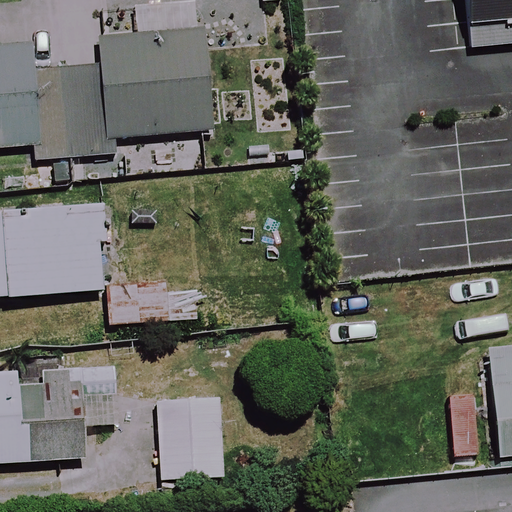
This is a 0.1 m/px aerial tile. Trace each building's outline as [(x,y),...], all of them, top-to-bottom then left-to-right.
[(511,0),(463,0),(468,56),(511,51),(511,0)] [(217,135),(212,36),(99,42),(100,71),(34,74),(33,50),(0,52),(0,151),(35,149),(36,161),(115,156),(114,141),(217,135)] [(0,301),(102,294),(96,212),(0,219),(0,301)] [(199,286),(108,292),(110,328),(202,322),(199,286)] [(117,427),(113,357),(19,363),(19,375),(0,376),(0,467),(90,462),(88,428),(117,427)] [(223,481),(220,399),(159,401),(162,482),(223,481)]
